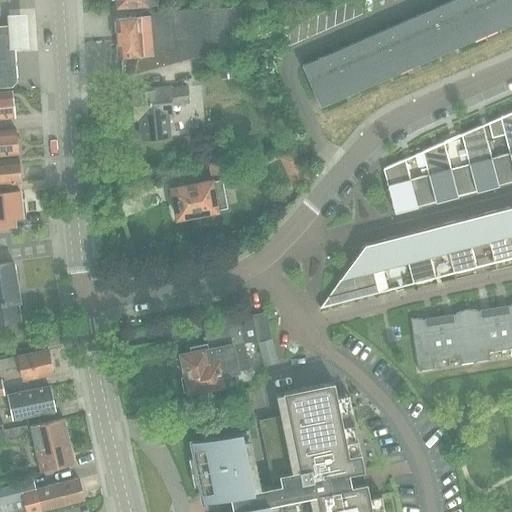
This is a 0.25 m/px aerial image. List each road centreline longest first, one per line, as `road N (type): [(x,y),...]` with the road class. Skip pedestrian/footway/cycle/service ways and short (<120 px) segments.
road 1 (residential): [(244,274),(382,122),(511,68)]
road 2 (tertiary): [(84,301),(57,0)]
road 3 (residential): [(434,511),(424,456),(404,427),(296,324)]
road 4 (residential): [(296,324),(511,275)]
road 5 (tertiary): [(131,511),(84,301)]
road 6 (residential): [(84,301),(244,274)]
